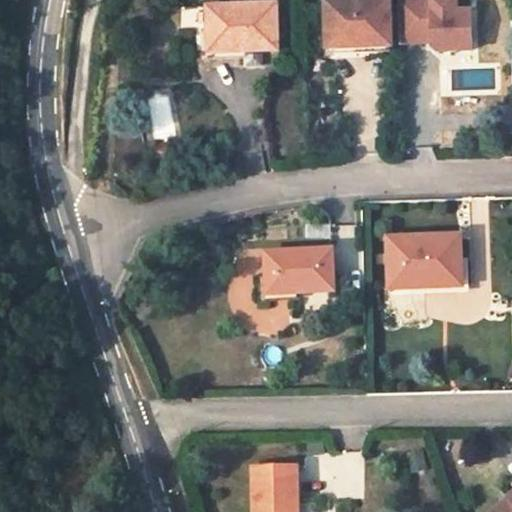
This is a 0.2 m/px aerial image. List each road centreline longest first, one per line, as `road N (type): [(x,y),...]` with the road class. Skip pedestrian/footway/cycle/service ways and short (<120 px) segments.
road 1 (residential): [(71,239),(293,180),(511,172)]
road 2 (residential): [(134,430),(184,413),(511,406)]
road 3 (tertiary): [(71,239),(134,430)]
road 4 (residential): [(60,197),(73,157),(94,0)]
road 5 (tertiary): [(54,0),(41,114),(60,197)]
